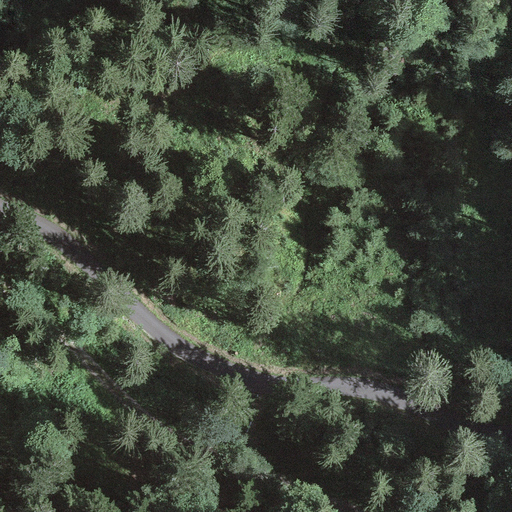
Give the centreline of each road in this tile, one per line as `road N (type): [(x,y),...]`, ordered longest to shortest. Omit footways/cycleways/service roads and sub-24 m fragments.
road 1 (unclassified): [(0,219),(243,376),(369,387),(475,432),(511,435)]
road 2 (track): [(317,511),(188,456),(0,297)]
